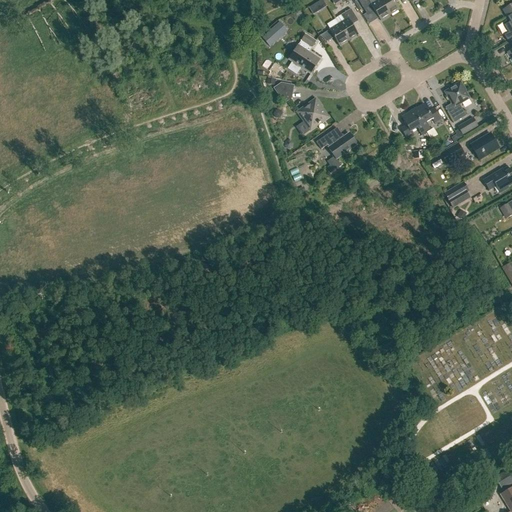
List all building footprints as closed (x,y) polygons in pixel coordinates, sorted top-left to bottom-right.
[(322,0),(321,0),(315,4),(320,11),(327,7),(322,0)] [(390,16),(380,0),(378,0),(375,3),(373,0),(358,0),(366,14),(373,10),(381,21),(390,16)] [(380,0),(390,16),(399,10),(393,0),(380,0)] [(511,37),(511,5),(503,11),(509,21),(504,23),(510,32),(505,35),(508,40),(511,37)] [(339,25),(349,41),(358,35),(351,23),(357,20),(351,9),(341,16),(344,21),(339,25)] [(265,36),(262,39),(265,42),(270,48),(288,32),(280,23),(265,36)] [(349,41),(339,25),(329,30),(339,47),(349,41)] [(296,75),(301,68),(310,75),(320,60),(306,51),(309,47),(312,48),(316,42),(305,35),(301,41),(302,42),(299,47),(298,46),(288,60),(292,62),(287,69),(296,75)] [(466,91),(460,82),(452,87),(453,90),(451,91),(450,89),(444,93),(452,105),(446,108),(454,122),(465,116),(459,105),(470,99),(465,91),(466,91)] [(291,99),(294,86),(281,84),(274,89),(284,104),(291,99)] [(304,121),(295,128),(302,136),(310,130),(318,125),(320,124),(328,118),(315,101),(298,113),(304,121)] [(412,111),(426,133),(431,131),(426,123),(432,119),(434,124),(441,120),(434,109),(429,113),(424,104),(415,110),(415,109),(412,111)] [(273,114),(273,115),(275,119),(279,119),(282,115),(279,111),(275,111),(273,114)] [(426,133),(412,111),(410,112),(411,112),(402,118),(407,126),(401,129),(407,140),(414,136),(411,132),(417,128),(422,136),(426,133)] [(457,135),(451,138),(455,144),(464,138),(463,136),(478,127),(473,118),(457,127),(459,130),(455,132),(457,135)] [(337,129),(336,128),(316,143),(321,150),(326,146),(336,160),(344,154),(347,155),(349,153),(349,150),(357,145),(349,134),(343,138),(342,136),(340,136),(341,134),(340,134),(338,134),(335,130),(337,129)] [(499,149),(490,134),(470,146),(479,161),(499,149)] [(285,143),(284,146),(286,149),(290,150),(293,148),(293,144),(291,141),(288,141),(285,143)] [(440,154),(446,165),(464,154),(458,143),(440,154)] [(428,161),(433,170),(443,165),(437,156),(428,161)] [(331,173),(341,166),(337,161),(327,168),(331,173)] [(511,184),(511,170),(511,169),(504,173),(502,170),(483,181),(489,191),(496,187),(500,193),(508,188),(507,187),(511,184)] [(464,182),(444,194),(453,209),(470,199),(467,193),(469,191),(464,182)] [(511,215),(511,201),(499,209),(506,219),(511,215)] [(460,210),(457,218),(463,220),(466,213),(460,210)] [(511,467),(494,478),(502,491),(511,484),(511,467)] [(511,511),(511,487),(500,495),(510,511),(511,511)] [(428,504),(434,500),(428,493),(422,497),(428,504)]
